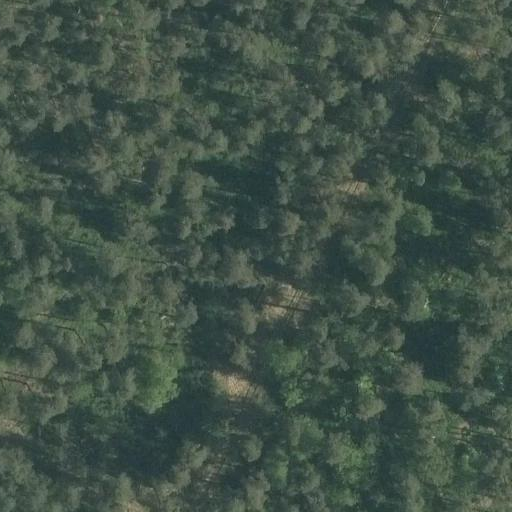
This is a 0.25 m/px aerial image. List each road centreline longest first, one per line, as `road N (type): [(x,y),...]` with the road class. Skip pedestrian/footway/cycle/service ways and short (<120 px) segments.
road 1 (track): [(202,511),(457,0)]
road 2 (track): [(0,438),(116,497),(178,511)]
